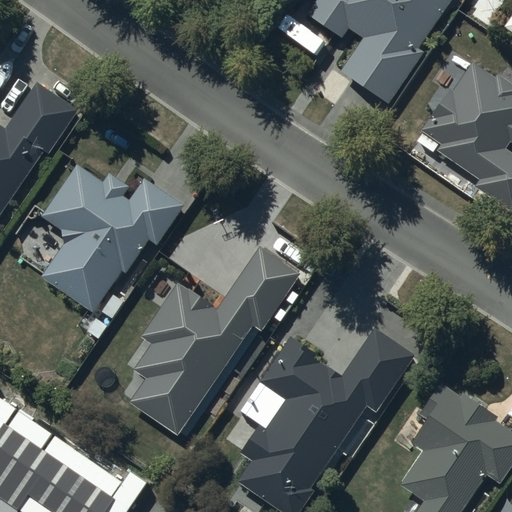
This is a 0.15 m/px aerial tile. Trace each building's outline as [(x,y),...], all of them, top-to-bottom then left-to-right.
[(424,46),(455,0),(320,0),(312,13),(347,36),(352,28),(367,38),(345,72),(393,104),(429,50),(424,46)] [(505,80),(476,61),(428,134),(443,144),(438,152),(482,181),(479,186),(511,207),(511,151),(511,149),(511,77),(508,75),(505,80)] [(0,220),(75,111),(40,87),(10,130),(0,122),(0,220)] [(134,274),(185,204),(146,176),(137,189),(114,172),(105,184),(83,168),(46,219),(76,241),(48,279),(98,315),(130,272),(134,274)] [(131,404),(184,438),(259,326),(267,331),(305,275),(264,248),(224,309),(182,281),(145,337),(155,343),(137,371),(148,379),(131,404)] [(321,478),(373,404),(380,409),(416,357),(379,330),(345,379),(318,360),(321,355),(298,339),(264,387),(289,404),(269,432),(264,428),(243,457),(255,465),(243,482),(286,511),(304,511),(326,482),(321,478)] [(506,484),(511,474),(511,429),(499,421),(502,416),(503,415),(466,390),(462,397),(445,385),(422,418),(428,422),(412,445),(426,454),(403,487),(428,504),(422,511),(469,511),(494,475),(506,484)]
